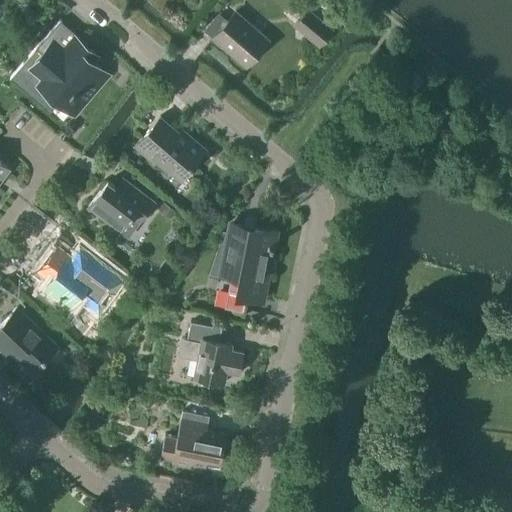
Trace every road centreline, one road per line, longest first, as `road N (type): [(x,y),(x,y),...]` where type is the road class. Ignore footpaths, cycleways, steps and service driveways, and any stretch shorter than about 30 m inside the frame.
road 1 (residential): [(254,511),(312,196),(303,178),(85,0)]
road 2 (residential): [(215,511),(125,487),(37,427)]
road 3 (residential): [(0,231),(47,165),(4,130)]
